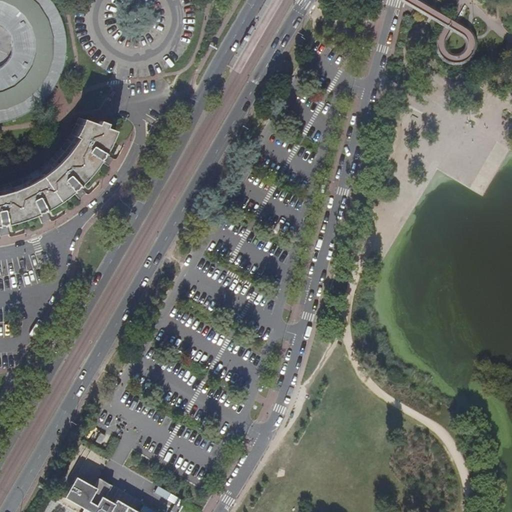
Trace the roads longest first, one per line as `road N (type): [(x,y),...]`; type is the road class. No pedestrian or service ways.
road 1 (primary): [(7,511),(306,0)]
road 2 (residential): [(394,0),(278,408),(222,511)]
road 3 (primary): [(256,0),(0,451)]
